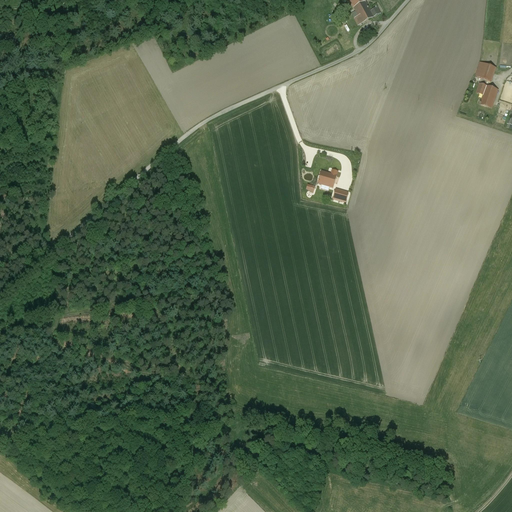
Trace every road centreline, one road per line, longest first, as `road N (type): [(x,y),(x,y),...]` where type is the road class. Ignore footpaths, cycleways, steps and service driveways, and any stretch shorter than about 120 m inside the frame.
road 1 (track): [(0,297),(187,134),(280,87)]
road 2 (track): [(67,0),(38,264)]
road 3 (unclassified): [(280,87),(362,48),(409,0)]
